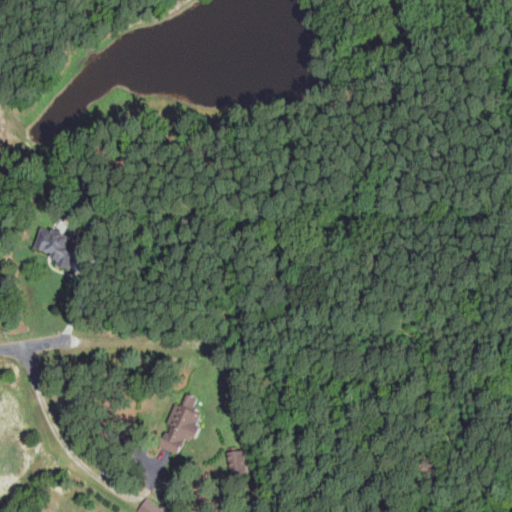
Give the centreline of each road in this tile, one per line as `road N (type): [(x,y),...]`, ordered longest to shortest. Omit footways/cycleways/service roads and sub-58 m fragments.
road 1 (residential): [(511,339),(31,348)]
road 2 (residential): [(140,504),(62,444),(42,402),(31,348)]
